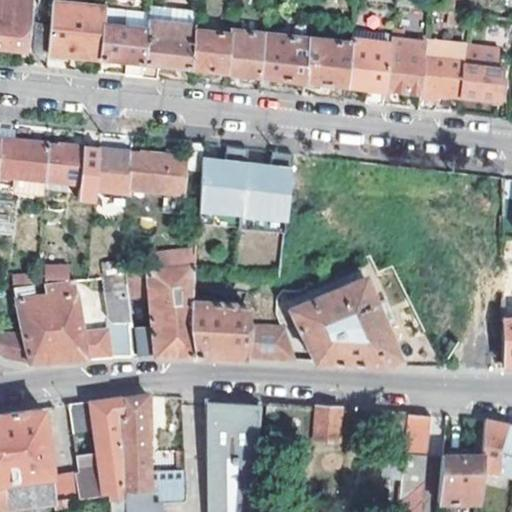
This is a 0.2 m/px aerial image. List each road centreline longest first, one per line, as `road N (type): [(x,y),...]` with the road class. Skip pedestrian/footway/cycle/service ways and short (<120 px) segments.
road 1 (residential): [(511,142),(0,86)]
road 2 (residential): [(495,390),(164,370),(0,386)]
